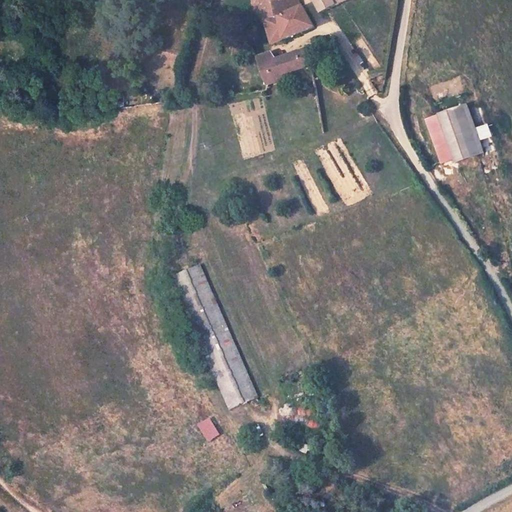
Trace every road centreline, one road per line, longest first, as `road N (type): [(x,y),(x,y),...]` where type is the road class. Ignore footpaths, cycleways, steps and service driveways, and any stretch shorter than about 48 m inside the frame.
road 1 (unclassified): [(405,0),(392,113),(400,138),(493,278)]
road 2 (track): [(182,263),(177,212),(192,146),(195,77),(220,0)]
road 3 (track): [(251,416),(284,454),(439,511)]
